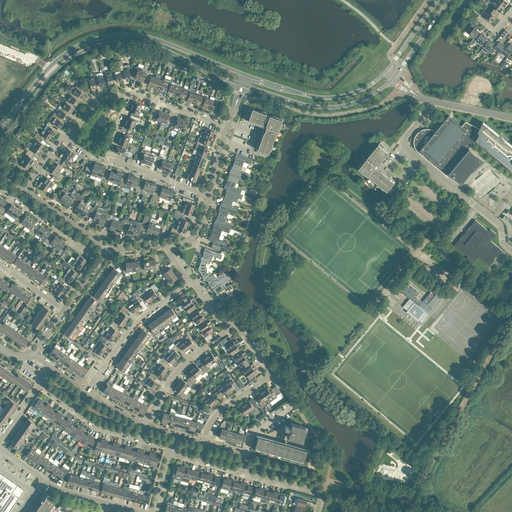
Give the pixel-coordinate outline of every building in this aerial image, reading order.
[(504,7),(496,1),(492,5),(491,5),(489,7),(495,12),(497,9),(500,12),(504,7)] [(496,17),(493,14),(495,12),(489,7),(487,10),(488,10),(484,15),(486,17),(485,18),(488,20),(489,19),(492,22),(496,17)] [(479,14),(474,10),(471,15),(475,19),(479,14)] [(480,31),(478,29),(479,28),(476,26),(477,24),(474,21),(466,31),(465,31),(463,33),(467,37),(470,34),(471,35),(470,37),(473,39),(480,31)] [(486,34),(481,29),(480,31),(473,39),(470,42),(473,44),(477,40),(478,41),(477,43),(480,45),(481,44),(487,37),(485,35),(486,34)] [(505,45),(503,43),(504,42),(501,40),(504,37),(501,34),(494,43),(488,50),(492,53),(494,51),(498,54),(503,48),(505,45)] [(486,53),(488,50),(494,43),(492,41),(493,40),(488,35),(487,37),(481,44),(484,47),(482,49),(486,53)] [(503,48),(500,51),(507,57),(511,51),(511,41),(510,39),(509,39),(505,45),(503,48)] [(121,60),(117,61),(120,69),(120,70),(121,75),(122,79),(125,78),(125,79),(131,78),(129,68),(130,68),(129,64),(123,66),(121,60)] [(139,80),(143,68),(137,66),(135,67),(135,68),(133,75),(135,75),(134,78),(139,80)] [(146,81),(148,75),(150,71),(143,68),(139,80),(143,81),(143,80),(146,81)] [(113,78),(111,73),(111,72),(111,70),(105,72),(105,73),(102,74),(103,75),(104,80),(107,79),(108,84),(114,82),(113,78)] [(122,79),(121,75),(120,70),(114,72),(114,71),(111,72),(111,73),(113,78),(116,77),(117,82),(123,80),(122,79)] [(155,77),(152,86),(156,88),(159,79),(161,75),(157,74),(155,77)] [(104,80),(103,75),(97,77),(97,76),(94,76),(94,78),(95,83),(95,82),(98,82),(100,87),(105,85),(104,80)] [(152,86),(155,77),(148,75),(146,81),(149,82),(148,85),(152,86)] [(95,83),(94,78),(91,79),(90,77),(88,77),(88,78),(85,79),(87,85),(90,84),(91,89),(97,87),(95,82),(95,83)] [(167,85),(169,79),(165,78),(164,80),(160,89),(167,92),(170,85),(167,85)] [(172,93),(176,82),(169,79),(167,85),(170,85),(167,92),(172,93)] [(72,87),(70,90),(72,92),(77,95),(81,98),(85,93),(81,91),(84,87),(80,81),(77,84),(75,87),(75,86),(72,87)] [(180,84),(176,82),(172,93),(176,95),(179,86),(180,84)] [(188,87),(187,89),(183,88),(180,96),(184,98),(184,99),(186,101),(189,94),(186,93),(187,91),(188,91),(189,88),(188,87)] [(77,95),(72,92),(70,94),(71,95),(68,100),(72,103),(76,106),(79,101),(75,98),(77,95)] [(202,99),(203,96),(198,95),(195,104),(202,106),(204,100),(202,99)] [(70,105),(72,103),(68,100),(67,99),(65,102),(66,102),(63,107),(67,110),(66,110),(71,113),(74,108),(70,105)] [(217,112),(222,100),(219,99),(218,102),(214,101),(211,109),(217,112)] [(140,110),(142,105),(133,101),(131,106),(140,110)] [(65,112),(66,110),(67,110),(63,107),(62,106),(60,109),(61,110),(57,114),(61,117),(65,120),(69,115),(65,112)] [(139,115),(140,110),(131,106),(129,111),(131,112),(131,115),(139,118),(140,115),(139,115)] [(281,118),(272,114),(272,116),(249,108),(245,119),(260,124),(264,125),(263,126),(264,128),(265,128),(264,132),(263,132),(256,152),(267,156),(277,128),(279,129),(282,120),(281,119),(281,118)] [(161,122),(164,113),(159,111),(157,116),(155,115),(152,121),(155,122),(156,120),(161,122)] [(54,112),(49,120),(52,122),(60,128),(64,123),(60,120),(61,117),(57,114),(56,114),(54,112)] [(161,122),(160,125),(165,127),(165,125),(168,126),(170,121),(168,120),(169,114),(164,113),(161,122)] [(138,121),(139,118),(131,115),(130,117),(127,117),(125,122),(135,125),(137,120),(138,121)] [(476,140),(480,129),(466,122),(462,126),(449,115),(435,131),(434,131),(433,130),(432,130),(432,129),(431,129),(430,129),(428,129),(427,129),(426,129),(425,129),(424,129),(423,129),(422,130),(421,131),(420,131),(419,132),(418,132),(418,133),(417,134),(416,135),(416,136),(415,136),(415,137),(415,138),(414,139),(414,140),(414,141),(414,142),(414,143),(414,144),(414,145),(414,146),(415,147),(415,148),(416,149),(417,150),(417,151),(419,152),(447,175),(448,174),(449,173),(462,184),(483,159),(470,148),(476,140)] [(173,122),(171,127),(173,128),(173,130),(178,132),(179,129),(183,119),(177,117),(176,122),(173,122)] [(188,121),(183,119),(179,129),(184,130),(183,132),(186,133),(188,127),(186,126),(188,121)] [(49,126),(46,131),(51,135),(54,137),(57,132),(51,128),(53,125),(48,122),(46,124),(49,126)] [(133,130),(135,125),(125,122),(124,127),(129,129),(128,131),(134,134),(135,131),(133,130)] [(511,146),(486,124),(483,122),(480,129),(476,140),(499,159),(511,169),(511,214),(511,215),(511,146)] [(212,136),(214,131),(205,128),(203,132),(212,136)] [(46,131),(43,129),(40,134),(37,132),(35,134),(40,138),(42,136),(48,140),(51,135),(46,131)] [(212,136),(203,132),(201,132),(199,137),(210,140),(212,136)] [(121,134),(119,139),(129,142),(130,137),(132,138),(133,135),(127,133),(126,135),(121,134)] [(38,141),(40,138),(35,134),(33,137),(36,139),(33,144),(35,146),(35,145),(41,150),(41,149),(44,145),(38,141)] [(208,145),(210,140),(199,137),(197,144),(203,146),(204,144),(208,145)] [(127,147),(129,142),(119,139),(117,144),(122,146),(122,148),(126,150),(127,150),(128,148),(127,147)] [(380,162),(388,152),(390,150),(381,142),(366,160),(364,159),(358,167),(359,168),(358,169),(366,175),(367,174),(390,193),(397,184),(381,170),(380,170),(377,168),(378,167),(378,165),(377,164),(380,161),(380,162)] [(208,148),(203,146),(197,144),(195,149),(206,153),(208,148)] [(43,151),(41,149),(41,150),(35,145),(35,146),(33,148),(31,146),(27,151),(32,154),(34,152),(40,156),(43,151)] [(124,155),(126,150),(122,148),(116,146),(114,152),(124,155)] [(76,154),(71,150),(68,148),(64,153),(70,157),(72,159),(76,154)] [(143,148),(139,158),(141,159),(140,162),(146,164),(150,151),(143,148)] [(206,153),(195,149),(194,148),(192,153),(195,154),(204,158),(206,153)] [(152,151),(150,151),(146,164),(151,166),(153,160),(155,161),(157,155),(156,155),(157,152),(152,150),(152,151)] [(30,157),(32,154),(27,151),(25,153),(28,155),(25,160),(30,164),(33,166),(36,161),(30,157)] [(64,153),(62,151),(58,156),(64,160),(62,162),(67,166),(69,163),(67,162),(70,157),(64,153)] [(202,162),(204,158),(195,154),(193,159),(202,162)] [(236,157),(234,163),(242,166),(246,167),(247,163),(251,164),(252,160),(250,159),(236,154),(235,157),(236,157)] [(164,170),(167,161),(162,159),(163,158),(160,156),(157,165),(160,166),(159,168),(164,170)] [(25,160),(22,158),(19,163),(16,161),(14,164),(19,167),(21,165),(27,169),(30,164),(25,160)] [(200,167),(202,162),(193,159),(192,164),(200,167)] [(67,166),(62,162),(61,165),(55,161),(51,166),(60,171),(63,167),(66,169),(67,166)] [(172,163),(167,161),(164,170),(169,172),(171,167),(173,168),(176,162),(173,161),(172,163)] [(99,167),(100,164),(95,162),(93,168),(87,166),(84,172),(90,175),(90,174),(96,176),(97,174),(99,167)] [(231,168),(230,171),(246,177),(248,173),(245,171),(246,167),(242,166),(234,163),(232,168),(231,168)] [(106,166),(100,164),(99,167),(97,174),(96,176),(101,178),(100,182),(103,183),(105,177),(102,176),(106,166)] [(199,172),(200,167),(192,164),(190,169),(199,172)] [(60,171),(51,166),(48,170),(54,175),(52,177),(54,179),(57,181),(59,178),(56,176),(60,171)] [(197,177),(199,172),(190,169),(188,174),(197,177)] [(121,186),(123,180),(120,179),(123,172),(117,170),(116,173),(113,183),(121,186)] [(116,173),(111,171),(108,178),(105,177),(103,183),(106,184),(107,181),(113,183),(116,173)] [(245,181),(246,177),(230,171),(229,174),(230,174),(228,180),(236,183),(238,179),(245,181)] [(197,177),(188,174),(186,173),(185,175),(187,176),(186,179),(195,182),(197,177)] [(129,189),(131,186),(134,177),(129,175),(126,181),(123,180),(121,186),(129,189)] [(59,182),(57,181),(54,179),(53,181),(47,177),(43,182),(49,186),(51,188),(55,183),(58,185),(59,182)] [(140,179),(134,177),(131,186),(136,188),(135,191),(138,192),(140,186),(137,185),(140,179)] [(43,182),(41,180),(38,185),(46,191),(49,186),(43,182)] [(235,187),(236,183),(228,180),(226,185),(225,185),(224,188),(226,189),(227,189),(240,194),(243,195),(245,191),(235,187)] [(140,186),(138,192),(141,193),(146,195),(147,192),(151,183),(145,181),(143,187),(140,186)] [(157,185),(151,183),(147,192),(153,194),(152,197),(155,198),(157,193),(154,192),(157,185)] [(164,198),(168,189),(162,187),(160,194),(157,193),(155,198),(158,199),(159,196),(164,198)] [(60,194),(57,197),(60,199),(59,200),(64,204),(65,201),(69,196),(69,195),(65,192),(67,190),(64,188),(60,194)] [(173,191),(168,189),(164,198),(170,200),(169,204),(172,205),(174,199),(171,198),(173,191)] [(243,195),(240,194),(227,189),(226,189),(225,192),(226,192),(224,198),(233,201),(236,202),(238,198),(244,200),(246,196),(243,195)] [(77,201),(80,196),(78,194),(76,196),(71,193),(69,195),(69,196),(65,201),(64,204),(68,208),(70,205),(74,199),(77,201)] [(83,198),(80,196),(77,201),(79,203),(75,208),(80,212),(84,206),(86,204),(81,200),(83,198)] [(188,202),(189,199),(183,197),(182,200),(185,201),(183,206),(193,210),(195,204),(188,202)] [(231,205),(233,201),(224,198),(222,203),(221,203),(220,206),(237,212),(238,207),(231,205)] [(93,208),(86,203),(86,204),(84,206),(80,212),(78,214),(83,218),(87,212),(90,214),(92,211),(93,208)] [(10,216),(16,208),(12,204),(7,210),(5,208),(0,214),(3,216),(6,212),(10,216)] [(99,207),(98,207),(95,206),(93,208),(92,211),(95,212),(93,219),(98,221),(99,221),(101,215),(102,212),(103,209),(102,209),(102,208),(100,207),(99,207)] [(191,215),(193,210),(183,206),(181,212),(176,210),(175,213),(183,216),(184,213),(191,215)] [(235,216),(237,212),(220,206),(219,209),(220,209),(218,215),(226,218),(230,219),(231,215),(235,216)] [(21,211),(16,208),(10,216),(15,219),(13,222),(16,224),(19,219),(17,217),(21,211)] [(108,220),(111,215),(108,213),(102,212),(101,215),(99,221),(98,221),(97,224),(103,226),(106,219),(108,220)] [(182,219),(183,216),(175,213),(174,216),(178,221),(177,223),(187,227),(189,221),(182,219)] [(25,226),(31,218),(26,215),(22,220),(19,219),(16,224),(18,226),(20,223),(25,226)] [(119,218),(114,216),(111,215),(108,220),(111,221),(109,228),(114,230),(118,221),(119,218)] [(225,222),(226,218),(218,215),(216,220),(215,220),(214,223),(230,229),(232,224),(225,222)] [(118,221),(114,230),(120,232),(122,226),(125,227),(127,221),(128,217),(126,216),(124,220),(123,219),(121,220),(121,222),(118,221)] [(146,222),(148,217),(145,216),(142,223),(140,222),(137,221),(136,224),(135,227),(132,234),(133,234),(138,236),(140,229),(143,230),(145,224),(146,222)] [(148,217),(146,222),(149,224),(146,230),(152,232),(155,223),(157,220),(151,218),(148,217)] [(32,227),(36,222),(31,218),(25,226),(30,230),(28,232),(30,234),(34,229),(32,227)] [(136,224),(137,221),(131,219),(130,222),(127,221),(125,227),(128,228),(126,234),(131,236),(133,234),(132,234),(135,227),(136,224)] [(465,234),(464,233),(454,245),(468,256),(466,258),(472,263),(478,256),(489,266),(494,260),(493,259),(496,256),(497,256),(502,250),(491,241),(496,234),(490,229),(489,231),(475,220),(466,232),(467,232),(465,234)] [(161,225),(155,223),(152,232),(158,234),(160,228),(163,229),(165,223),(162,222),(161,225)] [(184,232),(187,227),(177,223),(176,226),(173,226),(170,234),(176,234),(178,230),(184,232)] [(229,233),(230,229),(214,223),(213,226),(214,226),(212,231),(220,234),(222,230),(229,233)] [(40,237),(46,229),(41,225),(37,231),(34,229),(30,234),(33,236),(35,233),(40,237)] [(50,232),(46,229),(40,237),(44,240),(43,243),(45,245),(49,240),(46,238),(50,232)] [(219,239),(220,234),(212,231),(210,237),(209,237),(208,240),(225,246),(227,242),(219,239)] [(54,247),(60,239),(55,236),(51,241),(49,240),(45,245),(48,246),(50,244),(54,247)] [(65,242),(60,239),(54,247),(59,251),(57,253),(60,255),(63,250),(61,248),(65,242)] [(202,257),(211,260),(212,256),(216,257),(221,259),(222,254),(220,254),(205,248),(204,251),(202,257)] [(7,259),(12,252),(8,249),(3,256),(7,259)] [(12,262),(16,256),(12,252),(7,259),(12,262)] [(78,254),(75,259),(83,264),(86,260),(78,254)] [(17,266),(22,260),(18,256),(13,263),(17,266)] [(209,264),(211,260),(202,257),(202,256),(200,260),(201,260),(198,269),(203,277),(203,278),(205,280),(206,279),(212,275),(212,274),(210,271),(209,271),(208,264),(209,264)] [(83,264),(75,259),(71,263),(79,269),(83,264)] [(155,259),(149,260),(150,269),(154,269),(154,270),(159,270),(158,263),(155,263),(155,259)] [(22,269),(27,263),(22,260),(17,266),(22,269)] [(150,269),(149,260),(143,261),(144,264),(141,265),(141,272),(147,271),(146,269),(150,269)] [(69,264),(67,263),(64,261),(62,264),(64,265),(63,266),(67,269),(66,271),(74,277),(77,272),(71,268),(73,267),(69,264)] [(141,272),(141,265),(138,265),(137,261),(131,262),(132,271),(136,270),(136,272),(141,272)] [(132,271),(131,262),(125,262),(126,266),(123,266),(123,273),(129,273),(129,271),(132,271)] [(26,273),(31,266),(27,263),(22,269),(26,273)] [(31,276),(36,269),(31,266),(26,273),(31,276)] [(114,268),(110,273),(118,278),(120,280),(123,276),(121,273),(114,268)] [(164,275),(166,278),(174,273),(170,268),(167,270),(165,268),(160,272),(163,277),(164,275)] [(35,279),(40,272),(36,269),(31,276),(35,279)] [(74,277),(66,271),(62,276),(60,274),(58,277),(63,280),(65,278),(70,282),(74,277)] [(45,276),(40,272),(35,279),(40,282),(45,276)] [(211,287),(226,276),(223,272),(216,277),(213,274),(212,274),(212,275),(206,279),(209,284),(211,287)] [(118,278),(110,273),(107,277),(114,282),(118,278)] [(177,278),(174,273),(166,278),(168,281),(167,282),(170,287),(176,282),(174,280),(177,278)] [(227,278),(226,276),(211,287),(212,290),(213,289),(216,294),(217,294),(226,287),(223,284),(229,280),(227,278)] [(61,283),(63,280),(58,277),(56,279),(59,281),(55,286),(63,292),(67,287),(61,283)] [(111,287),(114,282),(107,277),(104,282),(111,287)] [(11,285),(11,284),(7,281),(2,288),(7,291),(8,290),(11,285)] [(111,287),(104,282),(100,286),(108,292),(111,287)] [(435,296),(433,294),(430,292),(422,302),(416,297),(419,292),(407,282),(400,291),(409,299),(403,307),(407,310),(406,312),(418,322),(419,320),(422,323),(441,299),(436,294),(435,296)] [(12,293),(17,286),(12,283),(11,284),(11,285),(8,290),(12,293)] [(150,290),(147,292),(152,299),(157,296),(154,292),(157,290),(153,284),(148,288),(150,290)] [(216,294),(218,297),(218,296),(222,301),(223,301),(225,304),(234,297),(232,294),(229,296),(227,292),(233,288),(230,284),(226,287),(217,294),(216,294)] [(17,296),(21,290),(17,286),(12,293),(17,296)] [(63,292),(55,286),(52,291),(60,297),(63,292)] [(104,296),(108,292),(100,286),(97,291),(104,296)] [(152,299),(147,292),(145,289),(142,290),(142,291),(142,292),(138,295),(142,301),(145,299),(148,303),(152,299)] [(21,299),(26,293),(21,290),(17,296),(21,299)] [(104,296),(97,291),(94,296),(101,301),(104,296)] [(26,302),(30,296),(26,293),(21,299),(26,302)] [(140,302),(142,301),(138,295),(131,300),(132,302),(138,310),(143,307),(140,302)] [(100,302),(91,296),(87,301),(95,306),(97,307),(100,302)] [(185,307),(195,300),(193,297),(190,300),(188,296),(180,301),(185,307)] [(197,303),(195,300),(185,307),(189,313),(196,308),(194,305),(197,303)] [(95,306),(87,301),(84,305),(91,310),(95,306)] [(138,310),(132,302),(129,304),(128,302),(122,306),(122,307),(127,311),(130,309),(133,313),(138,310)] [(50,310),(44,305),(41,310),(47,314),(50,310)] [(91,310),(84,305),(81,310),(88,315),(91,310)] [(125,314),(127,311),(122,307),(118,312),(120,313),(118,316),(126,322),(130,317),(125,314)] [(176,315),(171,308),(166,312),(172,319),(176,315)] [(193,319),(203,312),(201,309),(198,311),(196,308),(189,313),(193,319)] [(47,314),(41,310),(37,314),(44,319),(47,314)] [(85,320),(88,315),(81,310),(77,314),(85,320)] [(172,319),(166,312),(162,315),(167,322),(169,325),(173,321),(172,319)] [(205,314),(203,312),(193,319),(197,325),(205,320),(202,317),(205,314)] [(44,319),(37,314),(34,319),(41,323),(44,319)] [(81,324),(85,320),(77,314),(74,319),(81,324)] [(167,322),(162,315),(157,318),(162,325),(164,328),(169,325),(167,322)] [(126,322),(118,316),(116,319),(114,318),(111,322),(117,326),(119,324),(123,327),(126,322)] [(41,323),(34,319),(31,317),(28,321),(38,328),(41,323)] [(162,325),(157,318),(153,322),(158,329),(162,325)] [(81,324),(74,319),(71,324),(78,329),(81,331),(84,326),(81,324)] [(202,331),(212,323),(210,321),(207,323),(205,320),(197,325),(202,331)] [(115,329),(117,326),(111,322),(111,323),(109,321),(106,325),(110,328),(108,331),(115,337),(119,332),(115,329)] [(4,332),(9,325),(4,322),(3,324),(0,328),(0,329),(4,332)] [(158,329),(153,322),(148,325),(151,329),(149,330),(155,335),(160,331),(158,329)] [(214,326),(212,323),(202,331),(206,337),(204,338),(207,341),(212,337),(210,334),(213,332),(211,328),(214,326)] [(75,334),(78,329),(71,324),(67,328),(75,334)] [(9,335),(13,329),(9,325),(4,332),(9,335)] [(75,334),(67,328),(64,333),(71,338),(75,334)] [(13,338),(18,332),(13,329),(9,335),(13,338)] [(143,329),(140,334),(147,339),(150,334),(143,329)] [(106,330),(100,337),(106,341),(108,339),(112,341),(115,337),(108,331),(106,330)] [(194,339),(190,334),(188,331),(186,332),(186,334),(187,336),(185,337),(187,339),(184,341),(189,349),(194,345),(191,341),(194,339)] [(17,341),(22,335),(18,332),(13,338),(17,341)] [(147,339),(140,334),(136,339),(144,344),(147,339)] [(27,338),(26,338),(22,335),(17,341),(22,344),(22,345),(27,338)] [(32,340),(27,337),(26,338),(27,338),(22,345),(22,344),(21,345),(26,349),(32,340)] [(104,344),(106,341),(100,337),(95,344),(105,351),(108,347),(104,344)] [(228,350),(238,342),(236,340),(233,342),(231,338),(228,341),(225,338),(219,342),(221,345),(224,344),(228,350)] [(144,344),(136,339),(133,343),(140,348),(144,344)] [(189,349),(184,341),(181,343),(179,341),(174,345),(179,350),(182,348),(185,352),(189,349)] [(240,345),(238,342),(228,350),(232,355),(240,350),(237,347),(240,345)] [(140,348),(133,343),(130,348),(137,353),(139,354),(140,354),(142,351),(142,350),(140,348)] [(105,351),(95,344),(94,344),(91,347),(91,349),(88,349),(87,350),(96,356),(97,353),(101,356),(105,351)] [(177,352),(179,350),(174,345),(170,349),(172,351),(169,353),(176,360),(180,356),(177,352)] [(54,357),(59,349),(55,346),(49,353),(54,357)] [(60,350),(59,349),(54,357),(59,360),(64,353),(62,351),(63,349),(61,347),(60,350)] [(137,353),(130,348),(126,352),(134,358),(137,353)] [(64,363),(69,356),(70,354),(66,350),(64,353),(59,360),(64,363)] [(236,361),(247,354),(245,351),(242,353),(240,350),(232,355),(236,361)] [(134,358),(126,352),(123,357),(130,362),(134,358)] [(176,360),(169,353),(167,356),(165,354),(161,358),(161,359),(166,363),(169,361),(172,364),(176,360)] [(221,361),(217,355),(214,357),(211,353),(206,356),(212,364),(215,362),(216,364),(221,361)] [(249,357),(247,354),(236,361),(241,367),(248,362),(246,359),(249,357)] [(68,367),(73,359),(69,356),(64,363),(68,367)] [(212,364),(206,356),(202,360),(205,364),(202,365),(202,366),(206,371),(211,368),(209,366),(212,364)] [(130,362),(123,357),(120,362),(127,367),(130,362)] [(76,361),(73,359),(68,367),(73,370),(78,363),(80,360),(78,358),(76,361)] [(166,363),(161,359),(157,364),(159,365),(157,368),(165,374),(169,369),(164,366),(166,363)] [(127,367),(120,362),(116,366),(124,372),(127,367)] [(245,373),(255,366),(253,363),(250,365),(248,362),(241,367),(245,373)] [(77,373),(83,366),(78,363),(73,370),(77,373)] [(83,366),(77,373),(82,377),(86,371),(87,369),(88,368),(84,365),(83,366)] [(206,371),(202,366),(199,368),(196,365),(191,369),(198,376),(201,373),(202,375),(206,371)] [(257,369),(255,366),(245,373),(249,379),(248,380),(250,382),(254,379),(252,377),(257,374),(254,371),(257,369)] [(165,374),(157,368),(155,371),(153,370),(150,374),(156,378),(158,375),(162,378),(165,374)] [(198,376),(191,369),(187,372),(190,376),(188,378),(188,379),(193,383),(197,380),(195,378),(198,376)] [(8,380),(12,373),(8,370),(3,377),(8,380)] [(17,376),(12,373),(8,380),(12,383),(14,381),(17,376)] [(18,384),(23,377),(18,374),(17,376),(14,381),(18,384)] [(156,378),(150,374),(145,382),(147,383),(146,385),(151,388),(152,387),(155,388),(158,384),(154,380),(156,378)] [(22,387),(27,381),(23,377),(18,384),(22,387)] [(227,382),(224,384),(230,392),(235,388),(232,384),(234,382),(230,377),(226,380),(227,382)] [(190,388),(193,383),(188,379),(186,382),(181,379),(178,384),(186,389),(188,386),(190,388)] [(32,384),(27,381),(22,387),(27,390),(32,384)] [(108,395),(112,387),(107,384),(103,392),(108,395)] [(178,384),(174,389),(179,392),(175,397),(181,399),(185,394),(183,392),(186,389),(178,384)] [(230,392),(224,384),(221,386),(220,384),(215,388),(219,393),(222,391),(225,395),(230,392)] [(113,397),(117,389),(112,387),(108,395),(113,397)] [(276,396),(281,392),(276,387),(269,392),(267,388),(262,391),(270,402),(277,397),(276,396)] [(217,395),(219,393),(215,388),(211,391),(213,393),(210,396),(216,403),(221,399),(217,395)] [(118,400),(122,392),(117,389),(113,397),(118,400)] [(123,403),(127,395),(125,393),(126,391),(124,390),(123,392),(122,392),(118,400),(123,403)] [(270,402),(262,391),(257,394),(260,399),(258,401),(262,407),(270,402)] [(132,397),(128,405),(133,408),(138,400),(139,398),(139,397),(134,394),(132,397)] [(128,405),(132,397),(127,395),(123,403),(128,405)] [(37,401),(32,408),(37,412),(43,404),(41,402),(42,400),(37,396),(35,400),(37,401)] [(216,403),(210,396),(207,398),(206,396),(201,400),(206,405),(208,403),(212,407),(216,403)] [(138,400),(133,408),(138,411),(143,403),(144,400),(139,398),(138,400)] [(17,404),(10,400),(7,404),(14,409),(17,404)] [(249,401),(244,404),(249,412),(251,414),(254,412),(258,408),(254,403),(252,405),(249,401)] [(43,415),(50,405),(47,403),(46,406),(43,404),(37,412),(43,415)] [(148,406),(143,403),(138,411),(143,414),(148,406)] [(14,409),(7,404),(4,409),(11,413),(14,409)] [(249,412),(244,404),(239,407),(242,412),(240,413),(244,419),(248,416),(247,414),(249,412)] [(48,419),(53,411),(51,409),(52,407),(50,405),(43,415),(48,419)] [(200,408),(199,411),(200,411),(202,412),(202,414),(209,416),(209,417),(211,413),(210,412),(200,408)] [(11,413),(4,409),(1,413),(7,418),(11,413)] [(53,423),(60,413),(58,411),(56,413),(53,411),(48,419),(53,423)] [(170,411),(169,414),(167,423),(172,424),(175,416),(175,413),(170,411)] [(167,423),(169,414),(162,412),(159,418),(162,418),(161,421),(167,423)] [(58,426),(64,419),(61,417),(63,414),(60,413),(53,423),(51,425),(54,428),(56,425),(58,426)] [(263,414),(255,419),(257,422),(265,416),(263,414)] [(63,430),(70,420),(68,418),(66,420),(64,419),(58,426),(63,430)] [(28,419),(25,423),(33,428),(36,424),(28,419)] [(68,434),(74,426),(71,424),(73,422),(70,420),(63,430),(68,434)] [(205,424),(197,422),(194,430),(200,432),(201,427),(203,428),(205,424)] [(33,428),(25,423),(22,427),(30,432),(33,428)] [(291,423),(290,429),(287,437),(300,441),(301,437),(303,438),(305,430),(303,430),(304,426),(291,423)] [(73,437),(81,427),(78,425),(76,428),(74,426),(68,434),(73,437)] [(30,432),(22,427),(19,431),(27,437),(30,432)] [(78,441),(84,433),(82,431),(83,429),(81,427),(73,437),(78,441)] [(225,439),(227,430),(221,429),(219,437),(225,439)] [(27,437),(19,431),(16,435),(24,441),(27,437)] [(84,445),(91,435),(88,433),(87,435),(84,433),(78,441),(84,445)] [(244,435),(238,433),(236,442),(241,444),(244,435)] [(24,441),(16,435),(13,439),(21,445),(24,441)] [(93,436),(91,435),(84,445),(89,448),(94,441),(92,439),(93,436)] [(307,450),(279,442),(258,436),(254,449),(260,451),(303,463),(307,450)] [(21,445),(13,439),(10,444),(20,451),(23,447),(21,445)] [(101,452),(104,440),(101,439),(100,441),(97,441),(95,450),(101,452)] [(107,453),(110,444),(106,443),(107,440),(104,440),(101,452),(107,453)] [(113,455),(116,443),(113,442),(112,445),(110,444),(107,453),(113,455)] [(119,457),(122,447),(119,447),(119,444),(116,443),(113,455),(119,457)] [(125,458),(128,446),(125,446),(125,448),(122,447),(119,457),(125,458)] [(131,460),(134,451),(131,450),(132,447),(128,446),(125,458),(131,460)] [(30,458),(36,451),(31,448),(26,455),(30,458)] [(137,462),(141,450),(138,449),(137,452),(134,451),(131,460),(137,462)] [(143,463),(146,454),(143,453),(144,451),(141,450),(137,462),(143,463)] [(35,461),(40,454),(36,451),(30,458),(35,461)] [(40,454),(35,461),(39,464),(44,457),(46,455),(41,452),(40,454)] [(150,465),(153,453),(150,452),(149,455),(146,454),(143,463),(150,465)] [(157,471),(161,458),(155,457),(156,454),(153,453),(150,465),(153,466),(152,470),(157,471)] [(43,467),(48,460),(44,457),(39,464),(43,467)] [(47,470),(52,463),(48,460),(43,467),(47,470)] [(51,473),(56,466),(52,463),(47,470),(51,473)] [(55,476),(61,469),(56,466),(51,473),(55,476)] [(63,466),(61,469),(55,476),(60,479),(60,478),(63,480),(62,481),(63,481),(68,470),(63,466)] [(181,480),(185,467),(182,466),(181,467),(177,466),(177,467),(175,466),(172,478),(181,480)] [(189,479),(191,470),(188,469),(188,467),(185,467),(181,480),(188,482),(189,479)] [(196,481),(199,470),(195,470),(195,471),(191,470),(189,479),(196,481)] [(203,483),(205,474),(201,473),(202,471),(199,470),(196,481),(203,483)] [(0,511),(8,511),(12,507),(19,497),(21,495),(24,490),(21,488),(15,495),(12,492),(17,485),(7,478),(0,472),(0,511)] [(203,483),(202,485),(209,487),(210,485),(212,474),(209,473),(209,475),(205,474),(203,483)] [(80,476),(77,485),(82,486),(85,475),(81,474),(80,476)] [(216,475),(212,474),(210,485),(217,487),(219,477),(215,476),(216,475)] [(87,488),(90,476),(85,475),(82,486),(87,488)] [(92,489),(95,480),(96,477),(91,475),(90,476),(87,488),(92,489)] [(228,490),(231,479),(228,479),(228,480),(224,479),(223,483),(221,483),(220,487),(221,488),(228,490)] [(235,492),(238,483),(234,482),(234,480),(231,479),(228,490),(235,492)] [(106,493),(109,482),(103,480),(102,483),(103,483),(101,492),(106,493)] [(111,494),(114,483),(109,482),(106,493),(111,494)] [(116,496),(118,487),(119,484),(114,483),(111,494),(116,496)] [(242,494),(245,483),(242,483),(241,484),(238,483),(235,492),(242,494)] [(248,484),(245,483),(242,494),(249,496),(252,487),(248,485),(248,484)] [(129,487),(126,499),(130,500),(134,488),(135,485),(130,484),(129,487)] [(17,485),(12,492),(15,495),(21,488),(17,485)] [(134,488),(130,500),(135,501),(139,490),(139,486),(135,485),(134,488)] [(126,499),(129,487),(124,486),(123,488),(121,497),(126,499)] [(260,502),(264,489),(261,488),(260,489),(255,487),(251,499),(260,502)] [(268,501),(270,492),(267,491),(267,489),(264,489),(260,502),(267,504),(268,501)] [(139,490),(135,501),(140,503),(143,494),(143,491),(139,490)] [(147,495),(143,494),(140,503),(145,504),(145,503),(148,504),(151,493),(148,492),(147,495)] [(275,503),(277,493),(274,492),(274,493),(270,492),(268,501),(275,503)] [(287,497),(284,496),(280,494),(281,493),(277,493),(275,503),(282,505),(282,504),(284,505),(287,497)] [(60,511),(57,509),(61,504),(47,494),(45,498),(43,497),(40,501),(42,502),(36,509),(35,509),(32,511),(60,511)] [(298,498),(296,505),(305,508),(306,504),(309,505),(310,502),(298,498)] [(165,502),(163,511),(166,511),(170,511),(172,504),(165,502)]
